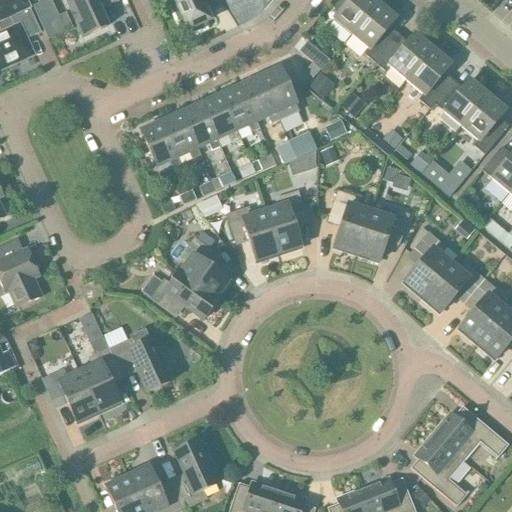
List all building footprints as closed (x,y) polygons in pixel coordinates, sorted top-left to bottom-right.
[(0,0),(0,33),(1,35),(0,35),(0,71),(33,57),(26,41),(40,34),(24,0),(0,0)] [(50,0),(48,0),(32,7),(47,41),(73,30),(66,14),(58,18),(50,0)] [(64,0),(74,21),(82,39),(108,27),(98,7),(112,0),(64,0)] [(178,22),(182,20),(188,32),(193,29),(195,34),(207,28),(205,24),(210,21),(200,0),(173,0),(176,7),(172,9),(178,22)] [(335,13),(337,16),(333,21),(351,37),(378,5),(372,0),(350,0),(346,5),(343,3),(339,4),(336,6),(334,9),(335,13)] [(396,20),(378,5),(351,37),(368,51),(364,56),(375,64),(398,37),(389,29),(396,20)] [(388,68),(406,83),(433,51),(414,35),(407,44),(398,37),(375,64),(385,73),(388,68)] [(329,63),(307,44),(299,54),(321,72),(329,63)] [(451,66),(433,51),(406,83),(423,97),(419,102),(429,110),(434,105),(453,83),(444,75),(451,66)] [(312,65),(307,71),(305,73),(313,80),(320,72),(312,65)] [(280,70),(259,79),(278,122),(279,121),(299,112),(295,106),(296,106),(280,70)] [(320,76),(309,89),(322,100),(333,88),(320,76)] [(271,125),(278,122),(259,79),(240,88),(255,124),(256,123),(267,118),(271,125)] [(453,83),(434,105),(443,113),(442,113),(461,129),(488,97),(469,81),(462,90),(453,83)] [(240,88),(220,97),(236,132),(248,127),(251,134),(259,130),(256,123),(255,124),(240,88)] [(355,120),(366,106),(351,94),(340,108),(355,120)] [(236,132),(220,97),(200,106),(216,141),(217,141),(228,136),(231,143),(240,139),(236,132)] [(488,97),(461,129),(478,143),(474,148),(484,156),(508,129),(498,121),(506,112),(488,97)] [(200,106),(181,115),(196,150),(197,150),(208,145),(212,152),(220,148),(217,141),(216,141),(200,106)] [(181,115),(161,124),(177,159),(189,154),(192,161),(200,157),(197,150),(196,150),(181,115)] [(337,121),(327,134),(339,143),(349,130),(337,121)] [(177,159),(161,124),(140,133),(156,169),(169,163),(172,170),(180,166),(177,159)] [(383,142),(394,152),(403,140),(392,131),(383,142)] [(410,134),(402,143),(409,148),(416,140),(410,134)] [(312,143),(292,152),(296,162),(317,152),(312,143)] [(275,150),(279,158),(283,167),(296,162),(292,152),(288,144),(275,150)] [(333,149),(320,154),(326,168),(338,163),(333,149)] [(511,192),(511,154),(509,159),(499,151),(481,173),(490,181),(490,182),(508,197),(511,192)] [(412,164),(423,173),(431,163),(420,154),(412,164)] [(262,172),(275,166),(270,156),(258,162),(262,172)] [(313,178),(318,163),(304,159),(299,174),(313,178)] [(242,181),(255,175),(251,165),(238,171),(242,181)] [(457,188),(431,166),(423,176),(449,197),(457,188)] [(396,187),(400,171),(386,167),(381,182),(396,187)] [(223,190),(236,184),(231,174),(218,180),(223,190)] [(203,198),(216,193),(212,183),(199,189),(203,198)] [(179,198),(183,207),(196,202),(192,192),(179,198)] [(264,214),(278,255),(301,248),(293,224),(305,220),(297,194),(275,201),(278,209),(264,214)] [(338,194),(335,201),(329,220),(342,224),(334,248),(356,255),(370,214),(357,209),(359,201),(338,194)] [(465,194),(457,202),(465,210),(473,201),(465,194)] [(169,200),(161,204),(166,214),(174,211),(169,200)] [(255,263),(278,255),(264,214),(251,218),(248,210),(227,217),(229,223),(235,242),(247,238),(255,263)] [(370,214),(356,255),(379,263),(387,238),(399,243),(406,224),(408,217),(386,210),(384,218),(370,214)] [(462,221),(454,232),(466,242),(475,232),(462,221)] [(428,235),(410,256),(420,264),(404,284),(422,299),(450,265),(440,256),(445,250),(428,235)] [(0,284),(4,293),(8,292),(17,310),(41,299),(33,280),(39,277),(27,251),(23,253),(17,241),(0,249),(0,284)] [(179,275),(215,301),(229,282),(208,267),(216,256),(194,241),(181,259),(187,264),(179,275)] [(450,265),(422,299),(440,314),(457,295),(466,303),(483,282),(467,268),(461,274),(450,265)] [(217,302),(215,301),(179,275),(171,287),(164,282),(162,284),(153,277),(141,293),(172,316),(180,305),(203,322),(217,302)] [(483,282),(466,303),(476,310),(459,330),(477,345),(506,312),(495,302),(500,296),(483,282)] [(511,316),(506,312),(477,345),(495,361),(511,341),(511,340),(511,316)] [(128,337),(130,342),(111,351),(122,375),(135,369),(147,394),(169,384),(164,373),(168,372),(159,351),(155,353),(150,342),(145,330),(128,337)] [(35,342),(27,346),(31,354),(39,351),(35,342)] [(0,349),(0,375),(16,368),(8,351),(2,354),(0,349)] [(109,381),(122,375),(111,351),(89,361),(92,368),(79,374),(98,414),(119,404),(109,381)] [(98,414),(79,374),(67,380),(63,372),(42,382),(53,406),(66,401),(76,424),(98,414)] [(432,436),(464,463),(479,444),(498,459),(508,447),(462,409),(447,426),(444,423),(432,436)] [(410,470),(425,483),(456,509),(466,497),(448,482),(464,463),(432,436),(421,450),(424,454),(410,470)] [(173,486),(184,510),(206,500),(202,493),(216,486),(211,476),(215,474),(206,453),(202,455),(197,444),(174,454),(186,480),(173,486)] [(35,460),(13,470),(18,481),(40,471),(35,460)] [(127,479),(142,511),(180,511),(184,510),(173,486),(159,492),(149,469),(127,479)] [(114,511),(142,511),(127,479),(105,488),(116,511),(114,511)] [(414,511),(409,499),(402,481),(381,489),(379,484),(362,491),(370,511),(414,511)] [(238,485),(231,504),(228,511),(271,511),(278,493),(261,487),(259,492),(238,485)] [(420,490),(412,497),(422,509),(430,502),(420,490)] [(370,511),(362,491),(346,497),(348,502),(327,510),(327,511),(370,511)] [(278,493),(271,511),(314,511),(315,511),(294,503),(295,499),(278,493)]
